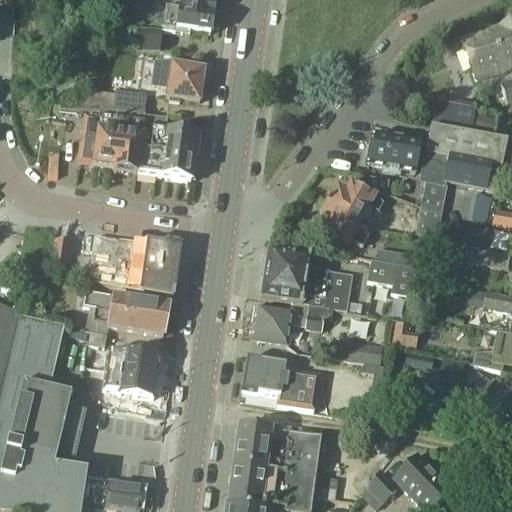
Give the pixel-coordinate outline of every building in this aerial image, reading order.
[(189,38),(190,34),(209,37),(209,35),(213,32),(214,26),(211,22),(214,4),(188,0),(185,0),(185,3),(181,2),(179,11),(165,9),(162,34),(189,38)] [(69,20),(94,24),(97,6),(84,3),(82,14),(71,12),(69,20)] [(511,22),(462,40),(461,43),(474,80),(479,82),(511,70),(511,22)] [(139,34),(136,54),(159,58),(163,38),(139,34)] [(72,64),(73,57),(74,57),(76,41),(38,35),(36,51),(37,52),(36,59),(72,64)] [(36,59),(35,67),(34,67),(31,83),(69,88),(72,72),(71,72),(72,64),(36,59)] [(154,66),(151,89),(166,91),(165,102),(169,102),(168,105),(179,107),(179,104),(199,106),(199,102),(202,100),(203,95),(201,92),(204,73),(162,67),(154,66)] [(511,81),(500,86),(508,106),(511,104),(511,81)] [(116,93),(115,97),(88,93),(85,110),(88,110),(143,119),(146,98),(116,93)] [(74,105),(36,100),(34,112),(26,111),(23,131),(37,133),(35,145),(55,147),(58,128),(70,129),(74,105)] [(436,104),(431,129),(469,137),(474,112),(436,104)] [(143,119),(88,110),(87,112),(79,111),(77,120),(83,121),(77,167),(89,169),(89,170),(112,173),(112,175),(135,179),(135,178),(138,154),(144,119),(143,119)] [(492,136),(494,121),(476,117),(473,133),(492,136)] [(144,119),(138,154),(193,162),(196,139),(178,136),(175,132),(168,131),(164,135),(164,134),(165,122),(145,120),(144,119)] [(431,129),(419,186),(425,187),(444,191),(444,190),(445,186),(495,196),(506,145),(469,137),(431,129)] [(415,175),(420,145),(373,137),(373,140),(368,139),(364,163),(368,163),(368,166),(415,175)] [(193,162),(138,154),(135,178),(190,186),(193,162)] [(385,200),(389,185),(369,181),(367,192),(385,200)] [(328,203),(327,203),(362,223),(373,230),(381,218),(377,215),(383,205),(350,186),(345,195),(337,190),(329,203),(328,203)] [(424,192),(422,201),(443,205),(445,197),(446,191),(444,191),(444,190),(444,191),(425,187),(424,192)] [(362,223),(327,203),(318,220),(328,225),(321,236),(347,251),(351,244),(360,249),(368,237),(358,231),(362,223)] [(511,216),(492,213),(490,230),(511,233),(511,216)] [(93,240),(79,237),(73,281),(87,284),(171,301),(178,251),(147,246),(147,247),(93,240)] [(54,243),(50,270),(66,272),(70,245),(54,243)] [(477,253),(475,267),(507,273),(509,258),(477,253)] [(267,256),(263,279),(350,292),(351,280),(307,273),(309,263),(267,256)] [(392,268),(392,269),(413,273),(415,273),(417,261),(394,257),(392,268)] [(409,302),(413,273),(392,269),(370,265),(369,271),(366,287),(391,291),(390,299),(409,302)] [(308,311),(328,314),(346,316),(350,292),(263,279),(260,302),(308,310),(308,311)] [(38,289),(18,286),(14,311),(33,314),(38,289)] [(168,309),(156,307),(85,294),(83,310),(95,312),(93,324),(108,327),(108,329),(162,339),(168,309)] [(511,298),(486,294),(483,311),(511,316),(511,325),(510,336),(511,336),(511,298)] [(347,314),(359,316),(360,308),(349,306),(347,314)] [(251,326),(253,327),(252,331),(250,333),(249,338),(252,342),(285,347),(289,317),(274,314),(274,312),(253,309),(251,326)] [(308,311),(306,321),(304,333),(321,336),(323,324),(326,324),(328,314),(308,311)] [(0,456),(16,387),(58,397),(61,383),(52,381),(64,333),(18,321),(19,318),(0,313),(0,456)] [(511,336),(510,336),(497,333),(492,354),(475,356),(472,368),(502,375),(503,368),(511,369),(511,336)] [(105,340),(89,337),(87,349),(103,352),(105,340)] [(331,343),(328,361),(379,368),(381,350),(331,343)] [(107,354),(104,374),(155,382),(158,360),(123,355),(123,356),(107,354)] [(407,356),(404,369),(430,374),(433,361),(407,356)] [(285,369),(245,362),(240,394),(277,399),(275,409),(312,415),(318,380),(284,374),(285,369)] [(363,369),(362,377),(374,378),(370,400),(374,413),(377,414),(383,372),(363,369)] [(155,382),(104,374),(102,392),(116,394),(116,397),(152,402),(155,382)] [(511,395),(504,389),(502,392),(492,384),(489,387),(482,381),(473,391),(456,411),(484,436),(494,425),(503,433),(504,432),(508,435),(511,429),(511,395)] [(0,511),(80,511),(82,503),(84,487),(86,476),(55,471),(72,400),(58,397),(16,387),(0,456),(0,511)] [(426,415),(435,425),(445,417),(436,407),(426,415)] [(309,511),(320,440),(237,429),(226,508),(253,511),(309,511)] [(430,511),(451,493),(428,470),(417,457),(393,481),(422,511),(430,511)] [(367,493),(382,507),(383,508),(397,493),(380,475),(364,491),(367,493)] [(314,498),(334,501),(337,482),(317,479),(314,498)] [(95,487),(93,506),(92,511),(103,511),(102,511),(137,511),(142,510),(143,504),(139,500),(140,491),(106,486),(106,488),(95,487)]
